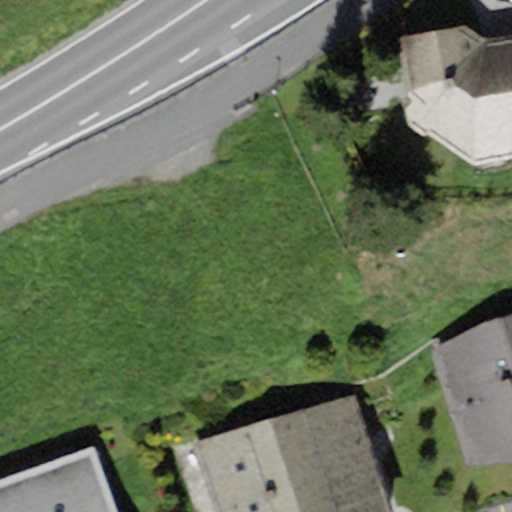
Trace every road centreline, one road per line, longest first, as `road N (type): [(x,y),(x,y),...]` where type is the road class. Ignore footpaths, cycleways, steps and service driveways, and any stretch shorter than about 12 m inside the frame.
road 1 (residential): [(364,0),(252,76),(0,217)]
road 2 (primary): [(0,134),(76,123),(233,53),(307,0)]
road 3 (primary): [(210,0),(0,130)]
